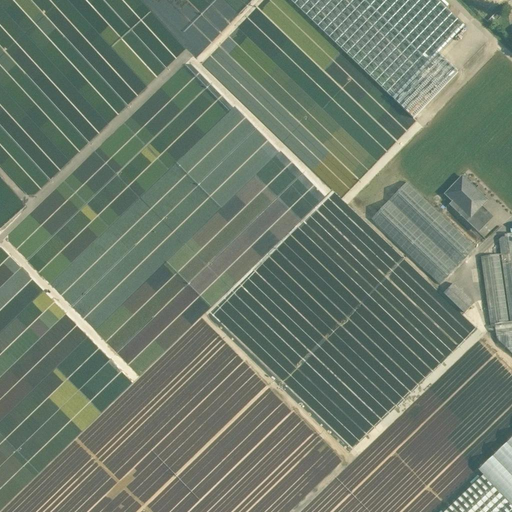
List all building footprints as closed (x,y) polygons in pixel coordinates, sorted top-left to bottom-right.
[(66,6),(62,0),(50,0),(53,4),(58,1),(61,5),(58,8),(60,11),(66,6)] [(465,26),(438,0),(289,0),(394,100),(438,54),(465,26)] [(438,54),(394,100),(413,119),(458,72),(438,54)] [(97,85),(106,108),(100,105),(97,111),(95,108),(96,110),(74,119),(76,124),(69,127),(60,117),(54,119),(62,123),(57,127),(72,144),(65,147),(53,157),(60,160),(54,162),(56,167),(44,172),(46,176),(150,86),(134,79),(118,92),(116,86),(111,94),(110,90),(108,94),(106,90),(97,85)] [(276,134),(277,132),(276,132),(263,126),(260,133),(254,134),(262,137),(262,139),(263,137),(266,138),(264,144),(260,143),(261,151),(266,150),(266,154),(277,159),(277,163),(286,162),(296,166),(296,158),(295,159),(294,146),(296,142),(288,139),(283,139),(279,137),(280,135),(276,134)] [(487,201),(463,177),(446,195),(463,212),(460,215),(467,222),(476,212),(479,209),(487,201)] [(476,248),(407,183),(371,220),(440,286),(476,248)] [(491,220),(479,209),(476,212),(482,218),(473,228),(478,233),(491,220)] [(482,218),(476,212),(467,222),(473,228),(482,218)] [(511,233),(504,235),(504,237),(501,238),(499,240),(510,322),(511,322),(511,233)] [(499,255),(480,257),(490,325),(494,325),(509,323),(499,255)] [(474,304),(453,284),(444,293),(465,313),(474,304)] [(509,323),(494,325),(496,335),(511,332),(511,322),(510,322),(509,323)] [(511,332),(496,335),(497,340),(511,354),(511,332)] [(511,437),(479,470),(484,475),(511,504),(511,437)] [(511,511),(511,504),(484,475),(444,511),(511,511)]
